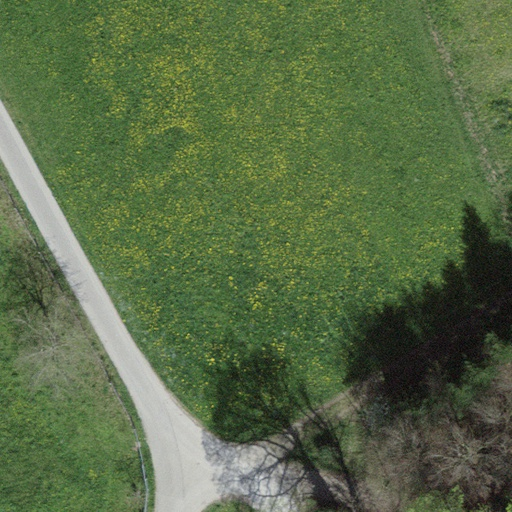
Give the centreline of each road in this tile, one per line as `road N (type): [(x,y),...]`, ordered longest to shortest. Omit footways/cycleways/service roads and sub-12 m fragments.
road 1 (unclassified): [(0,134),(155,412),(169,464),(170,511)]
road 2 (track): [(511,308),(251,471),(345,511)]
road 3 (track): [(169,464),(251,471),(280,511)]
